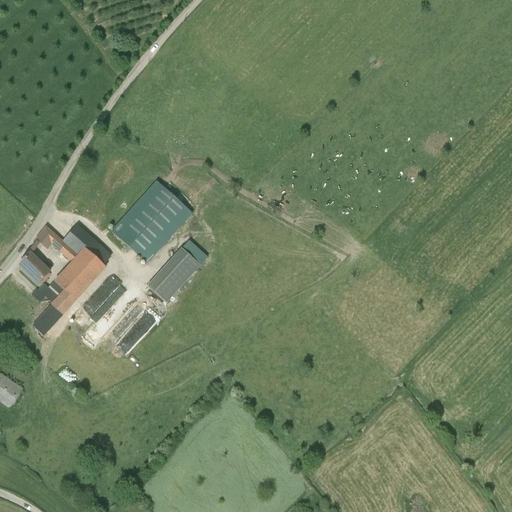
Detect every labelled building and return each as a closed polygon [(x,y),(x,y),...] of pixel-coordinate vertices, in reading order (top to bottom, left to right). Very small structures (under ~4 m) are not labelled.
[(156,182),(110,232),(127,247),(124,250),(127,253),(130,250),(147,265),(192,215),(156,182)] [(36,242),(39,244),(47,250),(51,245),(71,263),(48,289),(43,285),(38,291),(36,289),(31,295),(40,303),(45,298),(52,303),(31,327),(43,337),(106,269),(103,266),(110,259),(109,257),(110,256),(77,226),(63,241),(45,227),(35,240),(36,242)] [(181,249),(146,287),(166,304),(200,267),(200,266),(207,258),(189,241),(181,249)] [(20,265),(20,266),(20,267),(26,272),(38,285),(51,272),(30,253),(20,265)] [(92,315),(86,322),(92,328),(116,303),(110,296),(120,286),(112,277),(83,306),(92,315)] [(126,353),(158,321),(137,301),(113,325),(110,322),(115,317),(114,316),(124,306),(119,302),(86,335),(96,345),(110,331),(119,340),(116,343),(126,353)] [(0,403),(9,410),(22,390),(0,374),(0,403)]
